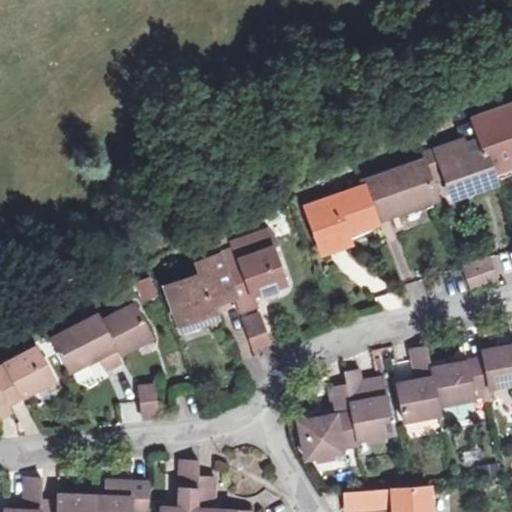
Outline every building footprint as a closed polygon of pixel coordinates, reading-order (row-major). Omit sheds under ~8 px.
[(482,140),(492,171),(511,163),(511,103),(474,119),(482,140)] [(430,152),(439,173),(444,171),(453,197),(481,187),(477,176),(492,171),(482,140),(465,145),(462,140),(430,152)] [(439,173),(430,152),(423,155),(424,158),(430,176),(439,173)] [(430,176),(424,158),(363,181),(364,185),(377,219),(409,207),(412,213),(435,205),(433,200),(438,198),(430,176)] [(511,173),(511,163),(492,171),(495,179),(511,173)] [(477,176),(481,187),(496,182),(495,179),(492,171),(477,176)] [(377,219),(364,185),(305,208),(319,244),(347,233),(378,221),(377,219)] [(347,233),(319,244),(322,253),(350,243),(347,233)] [(236,248),(221,253),(236,295),(241,311),(257,305),(253,294),(262,291),(266,296),(277,292),(277,286),(285,283),(272,247),(257,252),(255,246),(258,244),(255,235),(233,242),(236,248)] [(488,256),(462,266),(462,267),(470,290),(497,281),(488,256)] [(143,300),(156,293),(148,276),(134,282),(143,300)] [(134,302),(100,319),(118,354),(152,336),(134,302)] [(122,362),(118,354),(100,319),(98,313),(53,337),(71,370),(99,355),(106,370),(122,362)] [(259,315),(244,320),(249,334),(254,347),(269,342),(259,315)] [(197,316),(179,322),(182,329),(199,323),(197,316)] [(416,374),(433,371),(433,368),(428,343),(411,348),(416,374)] [(511,344),(483,351),(484,357),(489,387),(511,382),(511,344)] [(37,345),(6,361),(10,369),(0,374),(0,385),(10,404),(25,396),(55,380),(37,345)] [(434,376),(439,405),(475,397),(474,390),(489,387),(484,357),(433,368),(433,371),(434,376)] [(6,361),(0,363),(0,374),(10,369),(6,361)] [(346,382),(356,439),(365,437),(367,432),(380,429),(384,434),(393,432),(383,378),(362,382),(360,368),(344,370),(346,382)] [(439,405),(434,376),(398,384),(405,420),(441,413),(439,405)] [(357,443),(356,439),(346,382),(329,386),(333,413),(298,421),(305,458),(315,456),(318,450),(329,448),(333,452),(342,450),(342,447),(357,443)] [(0,416),(13,410),(10,404),(0,385),(0,416)] [(140,387),(140,396),(142,416),(158,414),(154,386),(140,387)] [(382,439),(384,434),(380,429),(367,432),(365,437),(369,442),(382,439)] [(331,458),(333,452),(329,448),(318,450),(315,456),(320,461),(331,458)] [(160,511),(197,511),(199,475),(200,460),(182,460),(180,508),(161,507),(160,511)] [(252,511),(210,510),(210,503),(215,503),(216,476),(199,475),(197,511),(252,511)] [(25,502),(32,502),(43,502),(43,499),(44,476),(26,476),(25,502)] [(131,511),(132,509),(148,510),(149,482),(108,481),(106,496),(95,495),(94,511),(131,511)] [(430,511),(429,486),(410,487),(364,490),(345,492),(346,509),(392,507),(392,511),(430,511)] [(94,511),(95,495),(59,493),(58,500),(43,499),(43,502),(42,510),(42,511),(94,511)]
